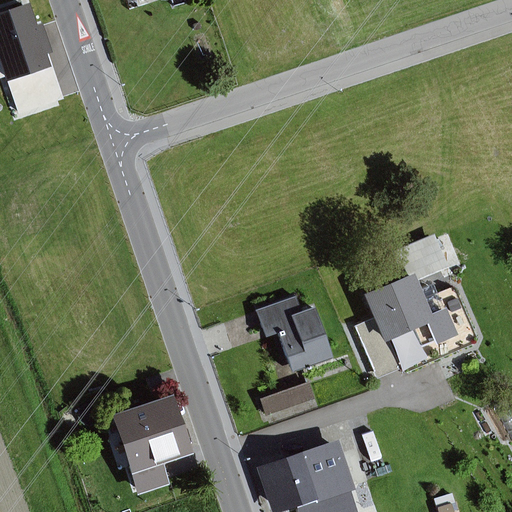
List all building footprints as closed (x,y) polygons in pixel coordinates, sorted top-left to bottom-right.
[(31,3),(0,13),(0,60),(7,81),(51,66),(47,54),(52,52),(43,25),(38,26),(31,3)] [(51,66),(7,81),(18,115),(62,100),(51,66)] [(403,248),(414,274),(417,281),(449,268),(435,235),(403,248)] [(414,274),(366,296),(376,318),(387,341),(413,330),(421,347),(457,331),(446,308),(432,314),(417,281),(414,274)] [(303,315),(296,297),(256,312),(263,329),(276,325),(303,315)] [(334,359),(316,310),(303,315),(276,325),(293,373),(334,359)] [(387,341),(376,318),(355,327),(376,379),(398,370),(387,341)] [(311,382),(261,399),(267,416),(317,399),(311,382)] [(175,396),(113,415),(131,473),(163,463),(193,453),(175,396)] [(338,441),(258,468),(272,511),(284,511),(296,508),(350,490),(354,488),(338,441)] [(163,463),(131,473),(138,495),(170,485),(163,463)] [(357,511),(350,490),(296,508),(297,511),(357,511)]
